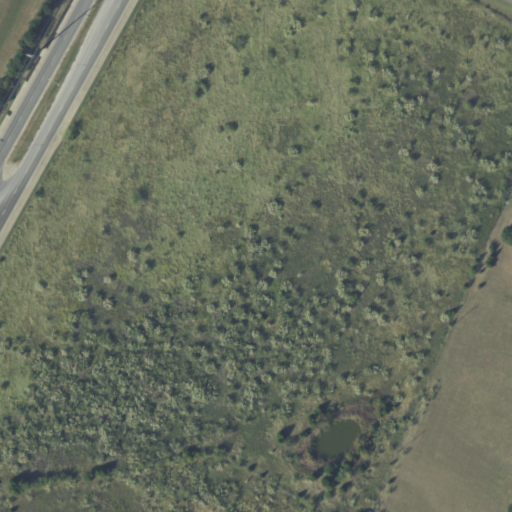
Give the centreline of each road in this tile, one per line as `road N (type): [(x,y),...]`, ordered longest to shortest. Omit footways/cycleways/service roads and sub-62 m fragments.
road 1 (tertiary): [(0,212),(120,0)]
road 2 (tertiary): [(81,0),(0,144)]
